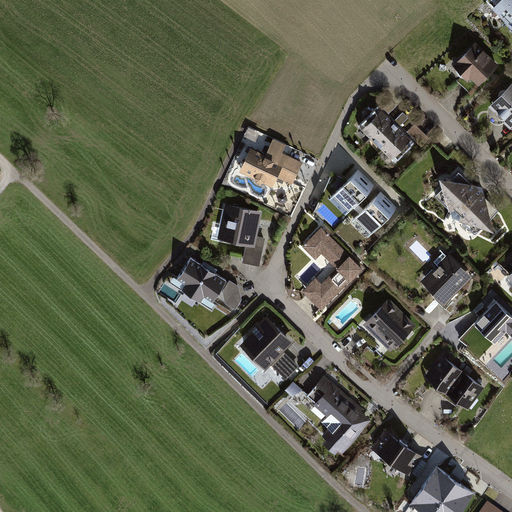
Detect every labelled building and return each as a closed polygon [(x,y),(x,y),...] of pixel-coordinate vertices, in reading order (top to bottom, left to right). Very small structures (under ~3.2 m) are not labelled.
[(511,0),(501,0),(493,9),(507,23),(511,17),(511,0)] [(476,42),(452,66),(468,82),(471,79),(479,88),(491,77),(488,74),(498,65),(476,42)] [(511,84),(488,108),(508,129),(511,125),(511,84)] [(391,101),(382,111),(378,107),(357,128),(369,140),(390,119),(386,115),(396,106),(391,101)] [(390,119),(369,140),(381,152),(402,131),(398,127),(408,118),(403,113),(393,122),(390,119)] [(414,144),(410,140),(413,137),(421,146),(428,139),(415,126),(406,135),(402,131),(381,152),(393,164),(414,144)] [(251,150),(239,174),(273,189),(277,179),(292,186),(302,164),(282,154),(286,147),(273,140),(265,156),(251,150)] [(359,171),(328,202),(344,218),(352,210),(357,205),(375,187),(359,171)] [(497,213),(485,200),(482,189),(471,186),(459,174),(451,181),(440,179),(442,189),(434,197),(447,211),(450,221),(461,224),(472,236),(480,229),(493,233),(490,219),(497,213)] [(359,216),(351,224),(366,240),(397,209),(382,193),(364,211),(359,216)] [(287,197),(284,195),(280,195),(278,198),(278,202),(282,205),(285,204),(288,201),(287,197)] [(364,211),(357,205),(352,210),(359,216),(364,211)] [(261,212),(224,206),(218,241),(246,246),(242,264),(259,267),(263,244),(256,243),(261,212)] [(321,228),(302,247),(315,260),(321,254),(337,269),(321,284),(316,279),(303,293),(321,311),(362,270),(321,228)] [(423,281),(446,304),(473,277),(472,276),(471,274),(468,271),(462,266),(450,254),(423,281)] [(226,281),(189,257),(175,279),(172,276),(168,282),(212,311),(216,304),(212,301),(226,281)] [(237,288),(229,282),(224,291),(226,301),(233,306),(238,299),(237,288)] [(362,326),(389,353),(417,326),(389,298),(362,326)] [(511,337),(511,317),(496,303),(475,326),(495,345),(507,332),(511,337)] [(266,315),(237,344),(265,372),(271,366),(285,380),(299,366),(283,351),(292,342),(266,315)] [(441,355),(424,378),(445,394),(463,372),(441,355)] [(463,372),(445,394),(467,411),(484,388),(463,372)] [(338,450),(342,454),(371,420),(361,411),(363,408),(334,383),(314,406),(326,416),(320,423),(328,430),(323,436),(327,440),(323,445),(334,455),(338,450)] [(371,449),(410,476),(423,458),(384,430),(371,449)] [(410,505),(420,511),(461,511),(474,494),(436,468),(410,505)]
